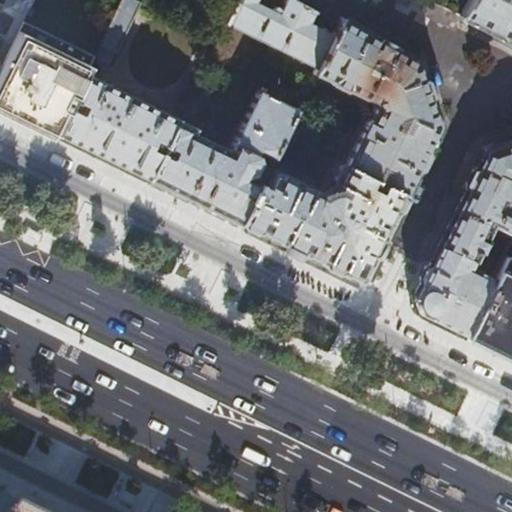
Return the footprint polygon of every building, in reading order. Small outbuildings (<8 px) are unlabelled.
[(0,0),(0,64),(22,22),(33,0),(6,0),(3,6),(0,3),(0,0)] [(318,66),(335,34),(312,22),(318,11),(296,0),(237,0),(226,22),(318,66)] [(511,0),(471,0),(463,16),(501,36),(502,39),(507,39),(511,41),(511,0)] [(118,52),(137,13),(119,4),(100,44),(118,52)] [(417,59),(344,16),(340,23),(335,34),(318,66),(315,73),(332,82),(331,84),(345,91),(347,90),(372,102),(373,109),(367,120),(366,120),(345,163),(405,193),(439,125),(430,98),(417,59)] [(86,72),(95,55),(22,22),(0,64),(0,105),(57,133),(86,72)] [(57,133),(147,177),(178,117),(86,72),(57,133)] [(211,81),(199,75),(189,94),(201,101),(211,81)] [(147,177),(240,223),(259,184),(244,177),(246,172),(249,173),(256,170),(261,159),(260,159),(258,154),(256,152),(258,147),(274,154),(284,133),(297,109),(297,107),(259,89),(229,148),(195,131),(197,127),(178,117),(147,177)] [(284,133),(295,139),(305,119),(303,112),(297,109),(284,133)] [(286,159),(295,139),(284,133),(274,154),(272,158),(279,161),(286,159)] [(511,135),(486,145),(460,197),(445,226),(411,294),(411,296),(412,298),(412,300),(412,302),(413,304),(414,306),(416,310),(450,326),(464,333),(493,275),(468,262),(471,257),(473,256),(490,223),(511,233),(511,206),(506,203),(511,190),(511,135)] [(382,239),(405,193),(345,163),(340,165),(339,164),(332,177),(334,182),(340,185),(337,192),(339,201),(332,203),(328,204),(323,193),(317,190),(314,188),(314,187),(280,169),(279,170),(277,169),(274,170),(273,172),(272,171),(271,173),(266,171),(259,184),(240,223),(282,243),(283,246),(282,248),(290,252),(294,254),(296,252),(299,252),(359,282),(362,280),(382,239)] [(511,235),(493,275),(464,333),(511,356),(511,235)] [(0,511),(8,511),(14,505),(0,498),(0,511)] [(19,499),(15,506),(14,505),(8,511),(42,511),(35,508),(19,499)]
